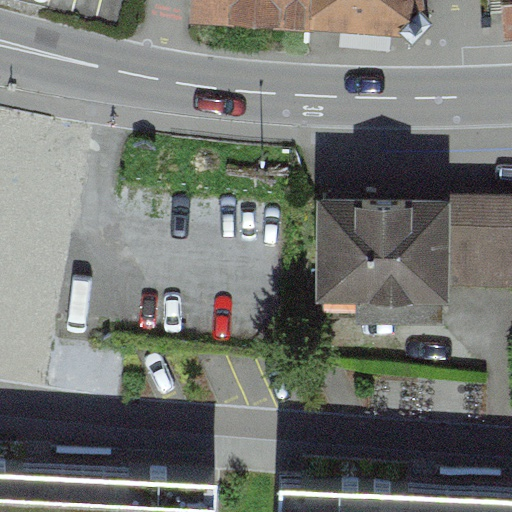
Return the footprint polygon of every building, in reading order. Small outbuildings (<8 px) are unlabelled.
[(195,0),(195,4),(315,13),(315,0),(195,0)] [(342,23),(396,27),(399,25),(401,21),(407,21),(416,29),(434,10),(425,2),(425,0),(315,0),(315,13),(337,15),(338,20),(342,23)] [(0,304),(47,312),(71,165),(0,153),(0,304)] [(511,195),(325,194),(325,310),(446,311),(446,276),(511,276),(511,195)] [(212,511),(216,457),(0,444),(0,511),(212,511)] [(511,511),(511,471),(282,458),(279,511),(511,511)]
